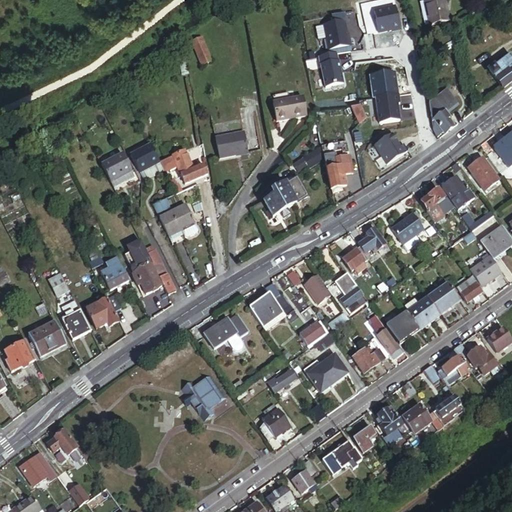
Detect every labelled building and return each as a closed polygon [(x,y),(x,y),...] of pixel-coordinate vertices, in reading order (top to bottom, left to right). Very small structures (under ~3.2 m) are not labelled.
[(430,27),(447,22),(441,0),(426,0),(427,2),(424,3),(430,27)] [(377,37),(400,31),(394,8),(371,14),(377,37)] [(306,48),(314,46),(311,33),(303,35),(306,48)] [(201,70),(212,66),(202,42),(192,47),(201,70)] [(337,55),(315,59),(316,68),(320,68),(323,88),(342,85),(337,55)] [(183,57),(176,58),(178,74),(186,72),(183,57)] [(504,93),(511,87),(511,59),(490,75),(504,93)] [(452,131),(445,121),(457,113),(446,98),(429,111),(437,142),(443,139),(444,141),(450,136),(449,133),(452,131)] [(279,127),(309,121),(305,102),(275,108),(279,127)] [(402,125),(403,127),(412,121),(407,114),(409,113),(406,108),(395,115),(396,117),(373,133),(379,142),(387,137),(386,135),(402,125)] [(361,129),(369,124),(363,114),(354,115),(361,129)] [(392,135),(372,149),(385,168),(405,154),(392,135)] [(236,160),(247,157),(244,139),(216,144),(220,165),(236,161),(236,160)] [(510,172),(511,171),(511,142),(497,154),(510,172)] [(137,172),(156,162),(147,144),(127,153),(137,172)] [(303,162),(308,171),(323,163),(321,151),(303,162)] [(127,171),(128,171),(118,152),(98,163),(108,181),(127,171)] [(179,180),(191,175),(183,156),(171,161),(179,180)] [(67,170),(61,157),(52,162),(58,175),(67,170)] [(161,171),(156,162),(137,172),(142,181),(161,171)] [(485,196),(499,186),(484,163),(469,173),(485,196)] [(342,193),(348,192),(346,181),(354,179),(351,164),(337,167),(339,174),(328,176),(333,200),(343,198),(342,193)] [(456,168),(452,171),(456,178),(461,175),(456,168)] [(179,180),(183,189),(206,179),(203,170),(191,175),(179,180)] [(131,178),(127,171),(108,181),(111,188),(131,178)] [(281,217),(289,212),(307,201),(296,183),(272,198),(274,202),(271,204),(265,208),(274,221),(281,217)] [(459,215),(474,204),(464,190),(462,191),(456,183),(443,193),(459,215)] [(440,216),(436,211),(445,205),(438,195),(421,208),(435,228),(444,222),(440,216)] [(440,216),(451,208),(448,203),(445,205),(436,211),(440,216)] [(194,229),(185,210),(158,223),(168,242),(181,236),(194,229)] [(281,217),(285,223),(292,218),(289,212),(281,217)] [(419,228),(423,225),(417,216),(413,219),(419,228)] [(416,241),(424,235),(419,228),(413,219),(393,233),(404,249),(416,241)] [(93,236),(101,232),(96,223),(88,226),(93,236)] [(196,234),(194,229),(181,236),(183,241),(186,242),(196,237),(196,234)] [(493,265),(511,251),(511,245),(502,232),(481,248),(491,262),(493,265)] [(371,256),(373,259),(387,250),(376,234),(367,240),(369,243),(365,246),(364,244),(358,247),(360,250),(359,251),(361,254),(365,260),(371,256)] [(416,241),(404,249),(408,255),(420,247),(416,241)] [(140,246),(147,258),(154,254),(148,242),(140,246)] [(154,272),(162,268),(154,254),(147,258),(154,272)] [(366,269),(370,267),(365,260),(361,254),(344,265),(353,277),(355,276),(358,281),(366,276),(362,270),(365,268),(366,269)] [(89,267),(100,261),(97,256),(86,262),(89,267)] [(503,278),(493,265),(491,262),(471,277),(483,293),(503,278)] [(114,281),(125,276),(118,263),(107,268),(110,274),(114,281)] [(168,299),(176,295),(162,268),(154,272),(168,299)] [(146,298),(161,290),(150,270),(132,279),(136,287),(139,285),(146,298)] [(412,270),(408,273),(407,274),(412,280),(417,277),(412,270)] [(111,294),(129,284),(125,276),(114,281),(110,274),(102,278),(111,294)] [(294,289),(301,285),(294,275),(288,279),(294,289)] [(0,287),(9,283),(5,276),(0,278),(0,287)] [(49,283),(51,287),(63,281),(61,277),(49,283)] [(351,320),(368,308),(358,293),(359,292),(350,280),(337,288),(346,300),(340,304),(351,320)] [(51,287),(54,292),(66,286),(63,281),(51,287)] [(319,310),(331,301),(318,282),(306,291),(319,310)] [(388,287),(391,292),(398,288),(394,283),(388,287)] [(458,294),(461,292),(454,283),(448,288),(455,297),(458,294)] [(468,308),(473,305),(478,301),(483,297),(473,284),(461,292),(458,294),(468,308)] [(54,292),(58,300),(69,294),(66,286),(54,292)] [(273,302),(280,298),(273,288),(266,292),(271,299),(273,302)] [(441,320),(461,306),(455,297),(448,288),(428,302),(441,320)] [(388,290),(383,294),(386,299),(391,295),(388,290)] [(263,331),(283,317),(273,302),(271,299),(251,313),(263,331)] [(419,333),(420,335),(441,320),(428,302),(418,309),(408,316),(407,317),(419,333)] [(108,330),(118,325),(107,304),(87,314),(96,332),(107,327),(108,330)] [(115,317),(120,315),(115,304),(110,306),(115,317)] [(66,322),(80,315),(75,305),(61,312),(66,322)] [(405,312),(408,316),(418,309),(415,305),(405,312)] [(382,320),(388,316),(381,306),(375,310),(382,320)] [(72,345),(91,335),(80,315),(66,322),(62,324),(72,345)] [(263,331),(268,337),(288,323),(283,317),(263,331)] [(387,331),(399,347),(419,333),(407,317),(387,331)] [(241,341),(250,335),(239,319),(230,325),(239,337),(241,341)] [(329,330),(333,337),(349,325),(345,319),(329,330)] [(405,356),(399,347),(387,331),(381,322),(371,329),(380,340),(378,341),(395,365),(404,358),(403,357),(405,356)] [(230,343),(239,337),(230,325),(228,323),(220,329),(230,343)] [(444,337),(450,333),(444,324),(438,328),(444,337)] [(29,340),(40,361),(66,347),(55,326),(29,340)] [(308,350),(325,339),(321,333),(318,329),(317,327),(300,339),(308,350)] [(229,344),(230,343),(220,329),(204,340),(215,354),(229,344)] [(310,353),(330,339),(324,330),(321,333),(325,339),(308,350),(310,353)] [(491,347),(500,360),(511,351),(511,342),(507,335),(491,347)] [(229,344),(232,347),(241,341),(239,337),(230,343),(229,344)] [(246,349),(245,346),(241,341),(232,347),(235,352),(237,355),(241,355),(245,352),(246,349)] [(320,354),(321,355),(332,347),(329,343),(316,353),(318,356),(320,354)] [(11,375),(35,363),(26,344),(5,355),(9,364),(6,366),(11,375)] [(496,372),(498,370),(490,358),(487,360),(485,357),(481,352),(471,360),(463,348),(456,353),(462,363),(463,365),(468,362),(476,373),(479,371),(484,380),(490,376),(496,372)] [(371,361),(375,358),(370,351),(366,354),(371,361)] [(368,375),(372,373),(381,367),(375,358),(371,361),(366,354),(354,362),(365,378),(368,375)] [(381,367),(387,363),(381,354),(375,358),(381,367)] [(434,365),(439,372),(454,362),(449,355),(434,365)] [(316,361),(321,367),(326,364),(322,358),(316,361)] [(308,387),(316,381),(325,374),(321,367),(318,369),(314,363),(306,369),(299,374),(308,387)] [(451,389),(471,376),(463,365),(462,363),(453,368),(446,373),(441,376),(444,380),(445,379),(451,389)] [(325,374),(331,370),(326,364),(321,367),(325,374)] [(299,374),(306,369),(303,366),(296,371),(299,374)] [(186,376),(176,383),(180,390),(188,400),(199,415),(209,408),(205,402),(220,391),(205,370),(190,381),(186,376)] [(434,384),(440,379),(433,370),(427,374),(434,384)] [(355,385),(361,381),(355,372),(353,373),(350,375),(349,376),(355,385)] [(499,376),(496,372),(490,376),(493,380),(499,376)] [(277,397),(287,390),(294,385),(298,383),(293,375),(284,381),(282,378),(275,383),(276,384),(271,388),(277,397)] [(311,391),(319,386),(316,381),(308,387),(311,391)] [(238,394),(245,389),(242,384),(234,389),(238,394)] [(405,390),(412,401),(419,396),(412,385),(405,390)] [(182,404),(188,400),(180,390),(175,394),(182,404)] [(236,400),(239,404),(248,398),(245,394),(236,400)] [(446,432),(466,417),(456,402),(435,417),(438,422),(446,432)] [(264,417),(269,424),(280,416),(275,410),(264,417)] [(320,426),(327,421),(319,410),(312,415),(320,426)] [(395,436),(404,430),(391,412),(378,421),(380,423),(384,430),(381,432),(388,441),(389,441),(395,436)] [(416,440),(433,428),(432,427),(424,415),(407,427),(416,440)] [(275,442),(291,432),(280,416),(269,424),(265,426),(268,431),(261,435),(269,446),(275,441),(275,442)] [(438,422),(432,427),(433,428),(439,437),(446,432),(438,422)] [(381,432),(384,430),(380,423),(376,425),(381,432)] [(372,446),(375,443),(373,441),(378,438),(373,431),(355,443),(365,457),(375,450),(372,446)] [(72,463),(82,456),(66,435),(43,453),(50,464),(56,459),(55,457),(60,453),(67,463),(70,461),(72,463)] [(392,445),(398,440),(395,436),(389,441),(392,445)] [(354,469),(363,463),(356,453),(354,454),(349,448),(332,459),(343,475),(351,469),(353,468),(354,469)] [(335,480),(343,475),(332,459),(324,465),(335,480)] [(40,470),(45,467),(39,460),(35,463),(40,470)] [(48,481),(40,470),(35,463),(34,462),(21,472),(34,491),(48,481)] [(355,476),(361,471),(359,469),(365,465),(363,463),(354,469),(353,468),(351,469),(355,476)] [(59,470),(61,469),(58,464),(50,470),(54,475),(59,470)] [(311,481),(318,476),(310,465),(303,470),(308,476),(311,481)] [(316,490),(317,489),(311,481),(308,476),(294,485),(304,499),(311,494),(316,490)] [(290,511),(289,510),(295,505),(286,492),(268,504),(273,511),(290,511)] [(16,511),(40,511),(41,511),(33,500),(16,511)]
